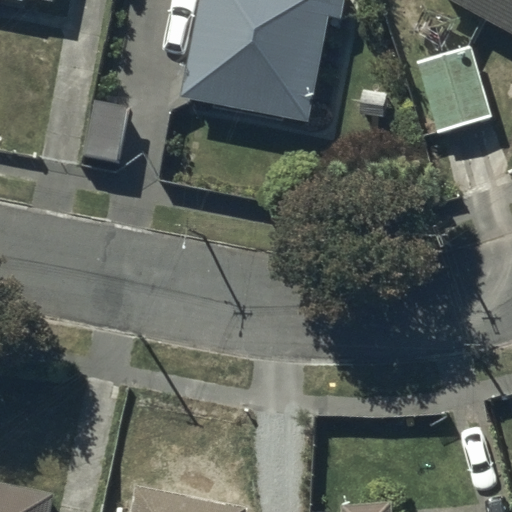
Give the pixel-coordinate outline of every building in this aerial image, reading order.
[(199,0),(183,89),(311,113),(330,6),(342,8),(343,0),(199,0)] [(511,0),(462,0),(511,26),(511,0)] [(471,40),(420,55),(440,126),(492,111),(471,40)] [(51,511),(57,485),(0,473),(0,511),(51,511)] [(246,511),(250,498),(141,476),(133,511),(246,511)] [(349,511),(492,511),(492,508),(400,511),(397,511),(396,494),(349,496),(349,511)]
